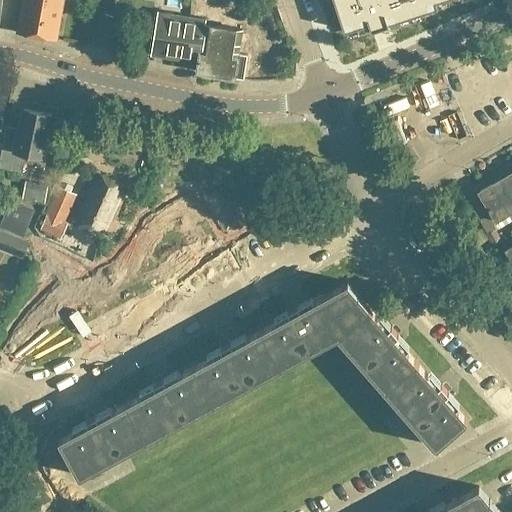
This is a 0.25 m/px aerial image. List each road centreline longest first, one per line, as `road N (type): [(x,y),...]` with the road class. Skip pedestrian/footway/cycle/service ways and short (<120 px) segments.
road 1 (residential): [(372,216),(45,404),(28,406),(0,390)]
road 2 (unclassified): [(0,59),(208,104),(278,107),(324,97)]
road 3 (residential): [(511,372),(372,216)]
road 4 (unclassified): [(511,55),(453,94),(345,146)]
road 5 (residential): [(363,511),(511,431)]
road 6 (residential): [(372,216),(511,128)]
